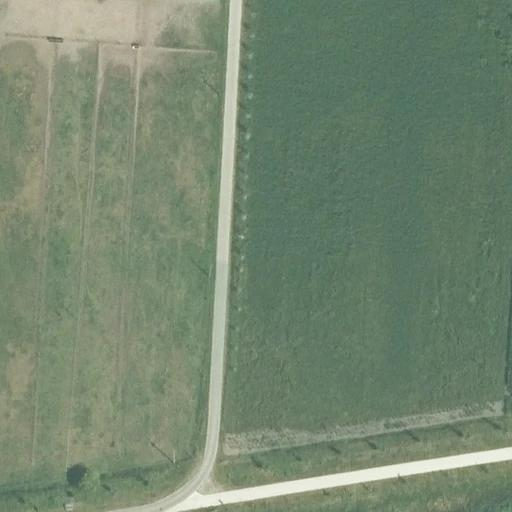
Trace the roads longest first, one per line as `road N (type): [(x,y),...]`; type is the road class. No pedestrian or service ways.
road 1 (unclassified): [(232,0),(207,456),(171,507)]
road 2 (unclassified): [(511,455),(171,507)]
